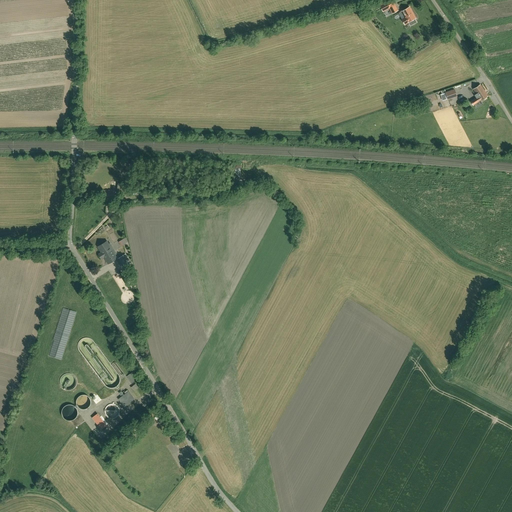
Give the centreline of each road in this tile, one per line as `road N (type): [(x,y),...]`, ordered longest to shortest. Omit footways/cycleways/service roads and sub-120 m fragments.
road 1 (residential): [(68,242),(235,511)]
road 2 (residential): [(74,0),(68,242)]
road 3 (track): [(73,251),(120,201),(248,182)]
road 4 (residential): [(511,120),(430,0)]
